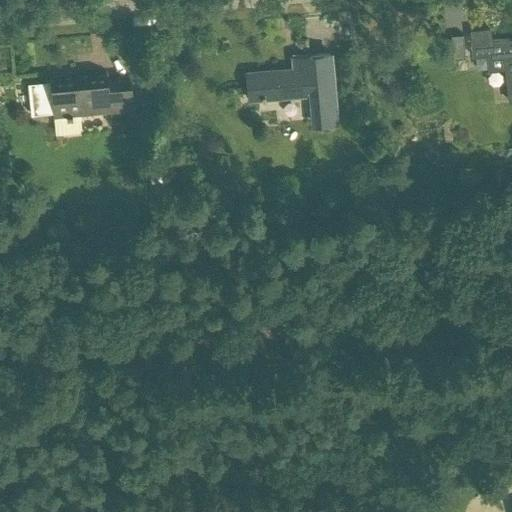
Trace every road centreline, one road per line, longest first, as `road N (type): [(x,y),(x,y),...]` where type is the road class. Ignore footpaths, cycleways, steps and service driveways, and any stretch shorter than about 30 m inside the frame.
road 1 (track): [(0,352),(511,311)]
road 2 (residential): [(0,22),(235,0)]
